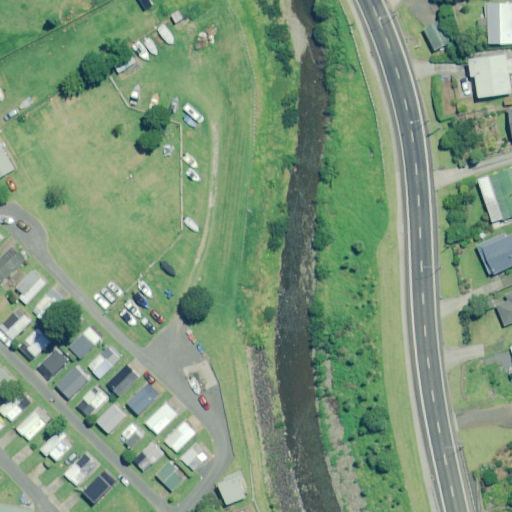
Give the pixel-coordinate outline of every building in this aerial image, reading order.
[(511,2),(489,3),(490,43),(511,43),(511,2)] [(454,40),(444,19),(426,27),(436,49),(454,40)] [(138,61),(129,49),(111,60),(120,73),(138,61)] [(511,59),(509,59),(508,54),(469,60),(472,76),(476,75),(479,97),(511,92),(511,82),(511,74),(511,73),(511,59)] [(0,178),(16,168),(0,142),(0,178)] [(511,216),(511,169),(479,180),(493,223),(511,216)] [(143,189),(139,180),(132,184),(131,181),(119,188),(120,191),(113,195),(118,203),(143,189)] [(511,266),(511,233),(482,247),(494,274),(511,266)] [(27,259),(14,245),(0,258),(0,277),(3,281),(27,259)] [(31,268),(12,290),(28,304),(47,283),(31,268)] [(55,287),(33,309),(48,323),(69,301),(55,287)] [(511,322),(511,293),(506,296),(507,298),(496,302),(505,325),(511,322)] [(32,321),(19,308),(1,327),(14,340),(32,321)] [(103,338),(91,326),(84,334),(89,339),(76,352),(83,359),(103,338)] [(52,342),(38,328),(24,342),(38,356),(52,342)] [(70,361),(57,348),(43,363),(56,375),(70,361)] [(101,354),(89,366),(101,378),(113,367),(101,354)] [(119,396),(132,385),(120,371),(107,382),(119,396)] [(109,399),(97,386),(86,396),(98,409),(109,399)] [(25,410),(14,397),(0,408),(12,422),(25,410)] [(152,403),(146,397),(134,408),(140,414),(152,403)] [(127,416),(115,403),(103,415),(115,428),(127,416)] [(178,415),(167,403),(147,422),(159,434),(178,415)] [(52,418),(40,406),(18,428),(30,440),(52,418)] [(197,433),(185,421),(166,440),(178,452),(197,433)] [(145,435),(133,423),(121,436),(133,448),(145,435)] [(59,460),(73,446),(66,439),(69,437),(62,430),(43,449),(49,455),(52,453),(59,460)] [(165,454),(153,441),(143,450),(155,463),(165,454)] [(205,449),(199,442),(183,457),(194,470),(204,461),(199,455),(205,449)] [(100,470),(92,456),(66,471),(75,486),(100,470)] [(187,478),(169,460),(156,472),(175,490),(187,478)] [(247,496),(237,475),(218,483),(229,505),(247,496)] [(108,493),(96,481),(85,491),(97,503),(108,493)]
